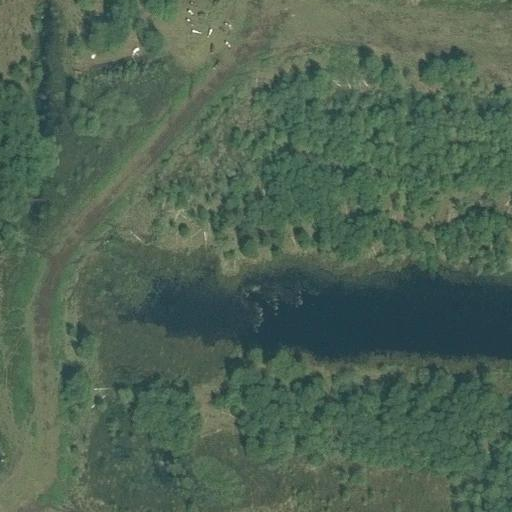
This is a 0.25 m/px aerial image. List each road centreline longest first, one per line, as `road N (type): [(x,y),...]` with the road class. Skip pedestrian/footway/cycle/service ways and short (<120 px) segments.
road 1 (track): [(279,19),(272,40),(69,252),(51,307),(58,468),(26,511)]
road 2 (track): [(511,63),(279,19)]
